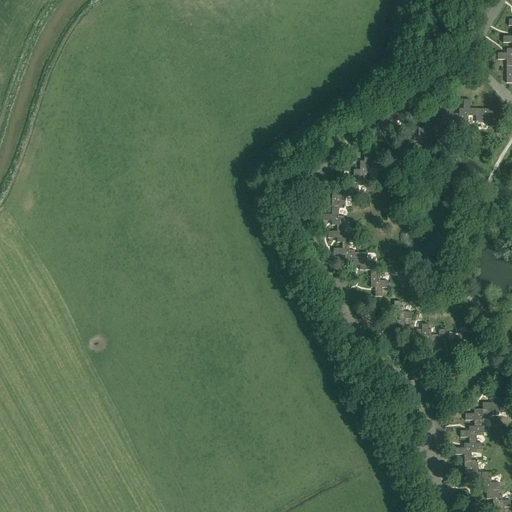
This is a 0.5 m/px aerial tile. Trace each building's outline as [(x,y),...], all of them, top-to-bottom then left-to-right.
[(511,19),(509,20),(509,26),(511,26),(511,36),(503,36),(503,43),(511,43),(511,49),(507,49),(507,53),(498,53),(498,60),(507,60),(507,83),(511,83),(511,19)] [(470,100),(464,100),(463,109),(459,109),(459,114),(453,114),(453,105),(446,105),(446,114),(442,114),(442,119),(436,119),(436,110),(429,110),(429,119),(425,119),(425,128),(418,127),(418,136),(414,136),(413,147),(396,147),(396,151),(387,151),(387,158),(396,158),(396,164),(403,164),(403,157),(408,157),(408,154),(420,154),(420,148),(423,148),(423,144),(431,144),(431,131),(434,131),(434,126),(442,127),(441,132),(448,132),(448,126),(451,126),(451,121),(459,121),(459,127),(465,127),(466,121),(468,121),(468,116),(476,116),(476,123),(488,123),(488,127),(495,127),(495,120),(489,120),(489,117),(493,117),(494,110),(470,109),(470,100)] [(371,153),(364,153),(364,162),(360,162),(360,170),(354,170),(354,179),(349,179),(349,190),(343,190),(343,195),(340,195),(340,192),(332,192),(332,215),(323,215),(323,222),(332,222),(332,226),(337,226),(337,232),(328,232),(328,239),(337,239),(337,243),(342,243),(342,249),(333,249),(333,256),(342,256),(342,260),(351,260),(351,266),(360,266),(360,271),(371,271),(371,288),(375,288),(375,297),(381,297),(382,288),(388,289),(388,281),(380,281),(380,276),(378,276),(378,264),(372,264),(372,261),(367,261),(367,253),(354,253),(354,251),(350,251),(350,243),(355,243),(355,236),(349,236),(349,234),(344,234),(344,226),(350,226),(350,219),(344,219),(344,217),(339,217),(339,209),(346,209),(346,197),(356,197),(356,191),(359,191),(359,186),(367,186),(367,173),(369,173),(369,169),(377,169),(377,162),(371,162),(371,153)] [(401,308),(402,302),(395,302),(394,320),(398,320),(398,329),(405,329),(405,337),(409,337),(409,346),(416,346),(416,337),(422,337),(422,343),(426,343),(426,352),(433,352),(433,343),(439,343),(439,348),(443,348),(443,357),(450,357),(450,348),(473,348),(473,340),(469,340),(469,337),(475,337),(475,330),(468,330),(468,334),(456,334),(456,341),(448,341),(448,336),(446,336),(446,330),(439,330),(439,335),(431,335),(431,331),(429,331),(429,325),(422,325),(422,330),(414,330),(414,325),(412,325),(412,313),(404,313),(404,308),(401,308)] [(510,405),(510,398),(492,399),(492,403),(483,403),(483,409),(474,410),(474,414),(465,414),(465,421),(474,421),(474,427),(469,427),(469,431),(460,431),(460,438),(469,438),(469,444),(464,444),(464,448),(455,448),(455,455),(464,455),(464,478),(472,478),(472,474),(475,474),(476,480),(481,480),(482,491),(486,491),(486,499),(492,499),(492,508),(497,508),(496,511),(503,511),(504,508),(510,508),(510,500),(502,501),(502,496),(499,496),(499,483),(491,483),(491,479),(488,479),(488,473),(478,473),(478,461),(471,461),(471,453),(476,453),(476,450),(482,450),(482,444),(476,444),(476,436),(481,436),(481,433),(487,433),(487,426),(482,427),(481,419),(486,419),(486,416),(499,416),(499,408),(504,408),(504,405),(510,405)]
